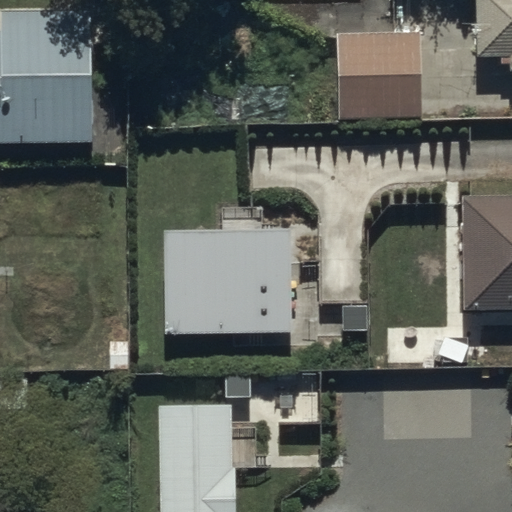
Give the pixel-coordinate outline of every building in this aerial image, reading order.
[(511,0),(479,0),(480,55),(511,54),(511,0)] [(0,144),(96,143),(94,13),(1,14),(2,34),(0,33),(0,144)] [(425,34),(340,34),(336,120),(425,120),(425,34)] [(0,214),(15,214),(14,187),(0,187),(0,214)] [(466,260),(467,307),(511,307),(511,193),(462,194),(461,260),(466,260)] [(409,265),(407,219),(405,219),(403,195),(363,197),(365,222),(375,221),(378,267),(409,265)] [(288,229),(162,232),(165,338),(290,336),(288,229)] [(31,379),(0,379),(0,440),(30,441),(31,379)] [(234,511),(233,405),(157,406),(158,511),(234,511)]
